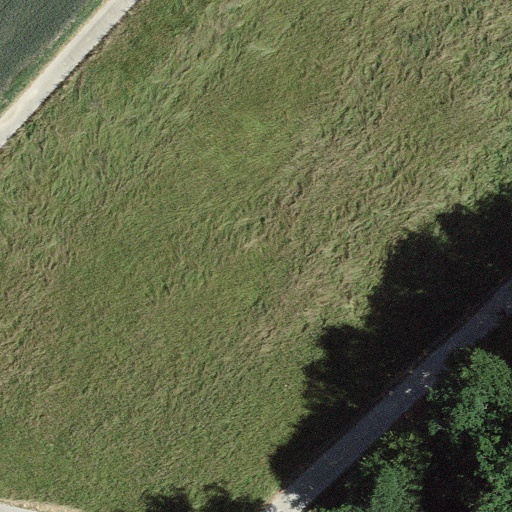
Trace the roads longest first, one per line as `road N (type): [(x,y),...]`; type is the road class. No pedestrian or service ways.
road 1 (track): [(273,511),(511,290)]
road 2 (track): [(0,130),(120,0)]
